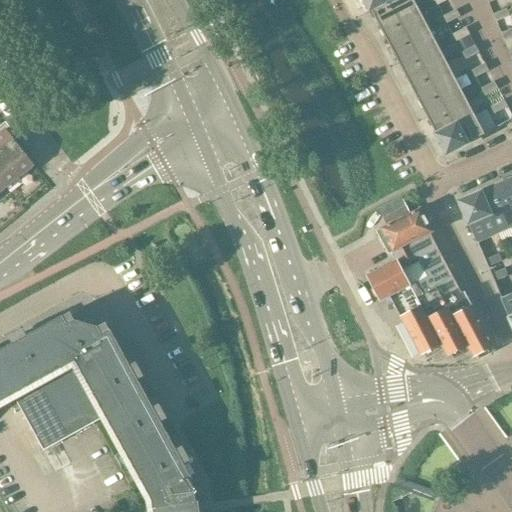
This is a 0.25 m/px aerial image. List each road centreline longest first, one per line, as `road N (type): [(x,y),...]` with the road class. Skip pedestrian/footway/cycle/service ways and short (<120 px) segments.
road 1 (primary): [(337,397),(230,108)]
road 2 (primary): [(201,137),(293,418)]
road 3 (residential): [(511,353),(443,221),(441,183)]
road 4 (residential): [(347,26),(441,183)]
road 5 (tertiary): [(190,113),(116,164),(88,194)]
road 6 (tertiary): [(88,194),(201,137)]
road 7 (primary): [(230,108),(166,0)]
road 8 (primary): [(136,0),(190,113)]
